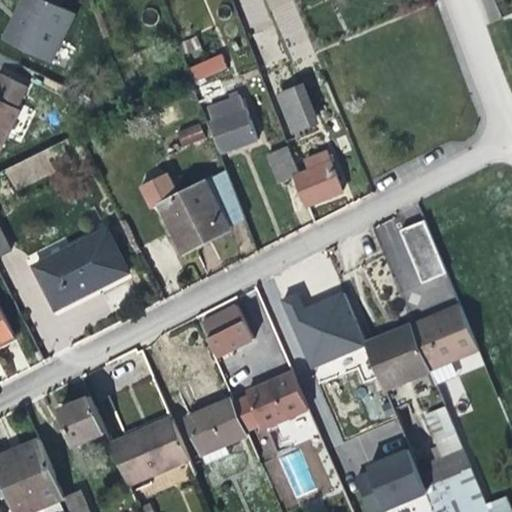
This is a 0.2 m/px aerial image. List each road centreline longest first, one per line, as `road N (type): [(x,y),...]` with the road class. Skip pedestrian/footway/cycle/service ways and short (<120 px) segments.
road 1 (residential): [(0,395),(511,135)]
road 2 (residential): [(465,0),(511,131)]
